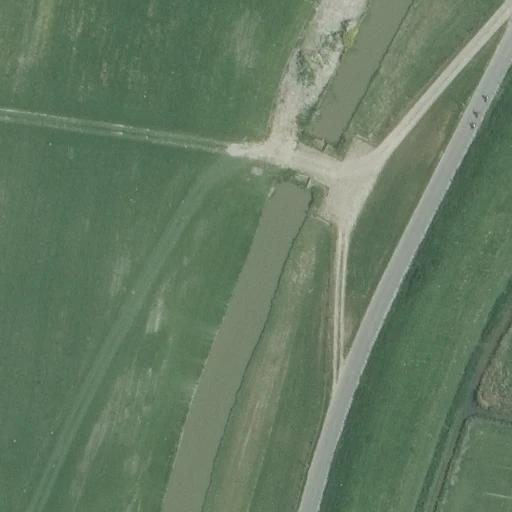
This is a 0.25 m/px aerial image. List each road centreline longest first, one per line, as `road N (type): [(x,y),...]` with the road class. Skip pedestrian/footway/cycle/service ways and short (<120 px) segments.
road 1 (track): [(0,118),(320,165),(349,180),(511,10)]
road 2 (tertiary): [(310,511),(378,318),(511,49)]
road 3 (track): [(349,180),(338,371),(345,402)]
